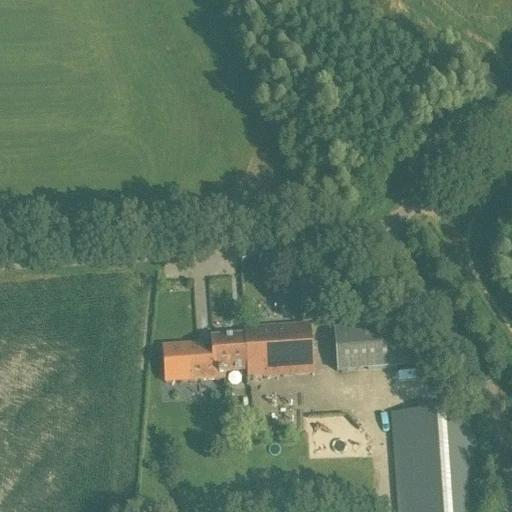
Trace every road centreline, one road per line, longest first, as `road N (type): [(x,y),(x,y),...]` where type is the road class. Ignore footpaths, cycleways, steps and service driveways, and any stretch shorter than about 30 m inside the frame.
road 1 (unclassified): [(0,263),(351,240),(407,211),(511,112)]
road 2 (track): [(387,224),(496,410),(510,511)]
